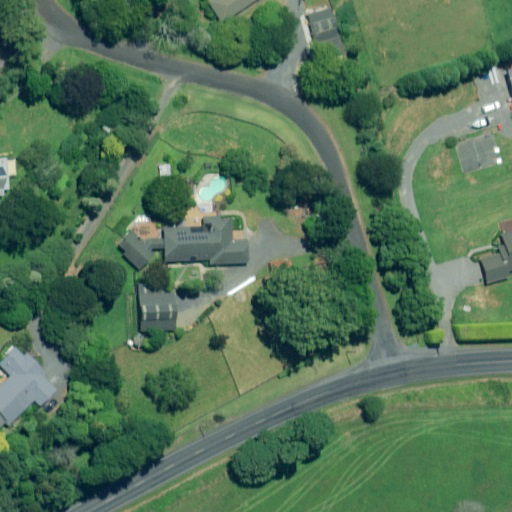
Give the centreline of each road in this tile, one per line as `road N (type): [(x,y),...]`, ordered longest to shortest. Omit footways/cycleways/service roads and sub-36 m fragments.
road 1 (residential): [(396,373),(335,163),(315,129),(258,90),(83,38),(56,24),(36,0)]
road 2 (tertiary): [(97,511),(309,399),(396,373)]
road 3 (unknown): [(182,68),(39,309)]
